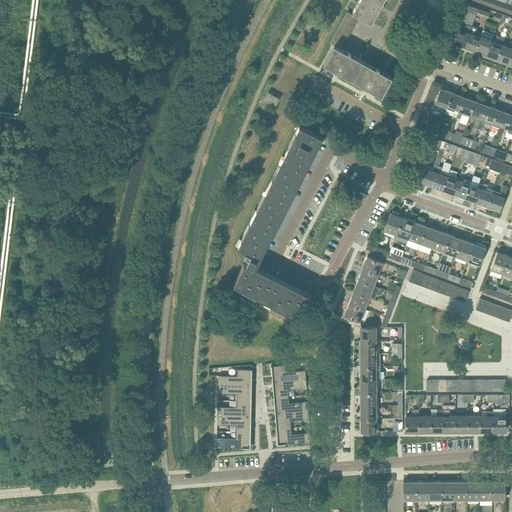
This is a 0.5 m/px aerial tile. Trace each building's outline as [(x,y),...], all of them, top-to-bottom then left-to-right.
[(383,0),(358,0),(352,12),(371,22),(378,10),(379,10),(381,7),(380,6),(383,0)] [(493,0),(491,7),(502,10),(505,3),(496,0),(493,0)] [(477,13),(479,7),(468,3),(465,9),(477,13)] [(502,10),(511,13),(511,5),(505,3),(502,10)] [(490,11),(479,7),(477,13),(487,18),(490,11)] [(347,12),(344,17),(355,23),(358,18),(359,19),(359,18),(347,12)] [(344,17),(341,22),(352,28),(355,23),(344,17)] [(341,22),(338,28),(349,34),(352,28),(341,22)] [(465,47),(473,26),(467,24),(464,31),(458,29),(453,43),(465,47)] [(465,47),(476,51),(481,37),(475,35),(477,27),(473,26),(465,47)] [(338,28),(335,33),(347,39),(349,34),(338,28)] [(491,41),(493,34),(483,30),(481,37),(476,51),(486,55),(491,41)] [(335,33),(333,38),(344,44),(347,39),(335,33)] [(340,73),(352,80),(363,61),(350,54),(351,53),(348,51),(347,52),(341,49),(344,44),(333,38),(330,43),(334,45),(324,64),(336,71),(336,72),(339,74),(340,73)] [(486,55),(498,59),(503,45),(491,41),(486,55)] [(498,59),(508,63),(511,52),(511,48),(503,45),(498,59)] [(363,61),(352,80),(365,86),(364,88),(368,90),(368,89),(381,96),(392,77),(379,70),(379,69),(376,67),(376,68),(363,61)] [(447,109),(452,93),(440,88),(434,104),(447,109)] [(263,101),(275,107),(280,98),(268,92),(263,101)] [(457,117),(464,97),(452,93),(447,109),(453,111),(451,115),(457,117)] [(469,117),(475,101),(464,97),(457,117),(460,118),(459,120),(466,122),(468,117),(469,117)] [(478,129),(486,105),(475,101),(469,117),(476,119),(473,127),(478,129)] [(492,125),(498,109),(486,105),(478,129),(481,130),(484,122),(492,125)] [(503,127),(504,127),(509,114),(498,109),(492,125),(498,128),(497,130),(496,135),(499,137),(503,127)] [(425,131),(437,135),(440,127),(428,123),(425,131)] [(233,284),(294,315),(306,292),(305,292),(305,293),(257,269),(263,259),(259,257),(320,136),(321,137),(322,136),(299,125),(237,246),(245,251),(243,254),(249,257),(245,264),(244,264),(233,284)] [(437,135),(448,139),(451,131),(440,127),(437,135)] [(448,139),(460,143),(463,135),(451,131),(448,139)] [(460,143),(471,147),(474,139),(463,135),(460,143)] [(444,150),(447,142),(442,141),(441,143),(436,142),(434,147),(441,149),(436,164),(439,165),(444,150)] [(458,146),(447,142),(444,150),(455,154),(458,146)] [(481,152),(493,156),(496,148),(484,144),(481,152)] [(498,157),(505,160),(507,153),(500,151),(500,150),(496,148),(493,156),(498,158),(498,157)] [(466,158),(465,161),(476,165),(480,155),(469,151),(466,158)] [(477,163),(483,165),(486,157),(481,155),(477,163)] [(500,173),(501,171),(504,163),(492,159),(490,167),(489,169),(500,173)] [(408,177),(420,181),(426,165),(418,162),(417,165),(413,163),(408,177)] [(511,166),(504,163),(501,171),(511,175),(511,166)] [(426,165),(420,181),(432,185),(438,169),(426,165)] [(432,185),(443,189),(448,174),(441,172),(443,167),(439,166),(438,169),(432,185)] [(443,189),(454,194),(459,181),(458,181),(460,177),(455,176),(455,177),(448,174),(443,189)] [(454,194),(465,198),(471,183),(463,180),(463,182),(459,181),(454,194)] [(471,183),(465,198),(477,202),(483,185),(479,183),(478,185),(471,183)] [(477,202),(488,206),(493,191),(486,188),(487,184),(484,183),(483,185),(477,202)] [(493,191),(488,206),(499,210),(508,187),(502,184),(499,193),(493,191)] [(384,230),(396,234),(403,217),(390,212),(384,230)] [(396,234),(408,238),(414,221),(403,217),(396,234)] [(408,238),(420,243),(426,226),(414,221),(408,238)] [(420,243),(431,247),(438,230),(426,226),(420,243)] [(431,247),(443,251),(450,234),(438,230),(431,247)] [(443,251),(455,256),(462,239),(450,234),(443,251)] [(455,256),(467,260),(473,243),(462,239),(455,256)] [(473,243),(467,260),(479,265),(486,248),(473,243)] [(376,253),(388,257),(390,252),(378,247),(376,253)] [(388,257),(400,261),(401,256),(390,252),(388,257)] [(491,269),(502,273),(508,256),(497,252),(491,269)] [(367,256),(362,268),(378,274),(382,262),(367,256)] [(400,261),(411,266),(413,261),(401,256),(400,261)] [(502,273),(511,276),(511,257),(508,256),(502,273)] [(411,266),(423,270),(425,265),(413,261),(411,266)] [(423,270),(435,274),(437,269),(425,265),(423,270)] [(362,268),(358,279),(373,285),(378,274),(362,268)] [(399,277),(404,279),(407,271),(402,269),(399,277)] [(435,274),(447,279),(449,274),(437,269),(435,274)] [(409,281),(414,283),(419,272),(413,270),(409,281)] [(414,283),(420,286),(424,274),(419,272),(414,283)] [(420,286),(426,288),(430,276),(424,274),(420,286)] [(447,279),(459,283),(460,278),(449,274),(447,279)] [(426,288),(432,290),(436,278),(430,276),(426,288)] [(432,290),(437,292),(441,280),(436,278),(432,290)] [(460,278),(459,283),(471,288),(473,282),(460,278)] [(358,279),(353,291),(369,297),(373,285),(358,279)] [(437,292),(443,294),(447,283),(441,280),(437,292)] [(443,294),(449,296),(453,285),(447,283),(443,294)] [(449,296),(454,298),(458,287),(453,285),(449,296)] [(454,298),(460,300),(464,289),(458,287),(454,298)] [(482,292),(494,296),(496,291),(484,287),(482,292)] [(460,300),(465,302),(470,291),(464,289),(460,300)] [(353,291),(349,302),(364,308),(369,297),(353,291)] [(494,296),(506,301),(508,295),(496,291),(494,296)] [(476,310),(481,312),(485,300),(480,298),(476,310)] [(481,312),(487,314),(491,302),(485,300),(481,312)] [(364,308),(349,302),(344,314),(360,320),(364,308)] [(487,314),(492,316),(496,304),(491,302),(487,314)] [(492,316),(498,318),(502,307),(496,304),(492,316)] [(498,318),(504,320),(508,309),(502,307),(498,318)] [(387,308),(384,316),(389,318),(392,310),(387,308)] [(389,318),(384,316),(380,327),(386,327),(389,318)] [(361,327),(361,340),(376,340),(375,335),(378,335),(378,327),(361,327)] [(361,340),(361,353),(378,353),(378,345),(376,345),(376,340),(361,340)] [(361,353),(361,366),(380,366),(380,353),(378,353),(361,353)] [(286,365),(271,366),(272,382),(306,379),(305,370),(287,371),(286,365)] [(361,366),(361,379),(378,379),(380,379),(380,366),(361,366)] [(218,375),(218,384),(252,385),(252,369),(237,369),(237,376),(218,375)] [(306,379),(272,382),(273,397),(289,396),(288,390),(307,388),(306,379)] [(361,379),(361,392),(376,392),(376,387),(378,387),(378,379),(361,379)] [(218,384),(218,394),(236,394),(236,400),(251,401),(252,385),(218,384)] [(361,392),(361,405),(379,405),(379,397),(376,397),(376,392),(361,392)] [(506,394),(498,394),(498,401),(498,403),(509,403),(509,395),(509,394),(506,394)] [(289,396),(273,397),(275,413),(308,410),(308,401),(289,403),(289,396)] [(217,406),(217,416),(251,416),(251,401),(236,400),(236,407),(217,406)] [(361,405),(361,418),(376,418),(376,413),(379,413),(379,405),(361,405)] [(419,431),(419,416),(418,416),(418,409),(412,409),(412,416),(406,416),(406,431),(419,431)] [(437,416),(431,416),(431,431),(443,431),(443,409),(437,409),(437,416)] [(449,409),(443,409),(443,431),(456,431),(456,416),(449,416),(449,409)] [(308,410),(275,413),(276,429),(291,427),(291,421),(309,419),(308,410)] [(487,416),(481,416),(481,431),(493,431),(493,411),(487,411),(487,416)] [(505,411),(493,411),(493,431),(505,431),(505,421),(506,416),(505,416),(505,411)] [(217,416),(217,425),(236,425),(235,432),(251,432),(251,416),(217,416)] [(431,416),(419,416),(419,431),(431,431),(431,416)] [(468,416),(456,416),(456,431),(468,431),(468,416)] [(481,416),(468,416),(468,431),(481,431),(481,416)] [(376,418),(361,418),(361,431),(378,431),(378,423),(376,423),(376,418)] [(291,427),(276,429),(277,445),(311,442),(310,432),(292,434),(291,427)] [(217,438),(217,447),(250,448),(251,432),(235,432),(235,438),(217,438)] [(416,499),(416,481),(403,481),(403,499),(416,499)] [(429,481),(416,481),(416,499),(429,499),(429,481)] [(441,481),(429,481),(429,499),(441,499),(441,481)] [(454,481),(441,481),(441,499),(454,499),(454,481)] [(467,481),(454,481),(454,499),(467,499),(467,481)] [(479,481),(467,481),(467,499),(479,499),(479,481)] [(492,481),(479,481),(479,499),(492,499),(492,481)] [(505,481),(492,481),(492,499),(505,499),(505,481)] [(295,511),(297,505),(273,501),(271,511),(295,511)]
